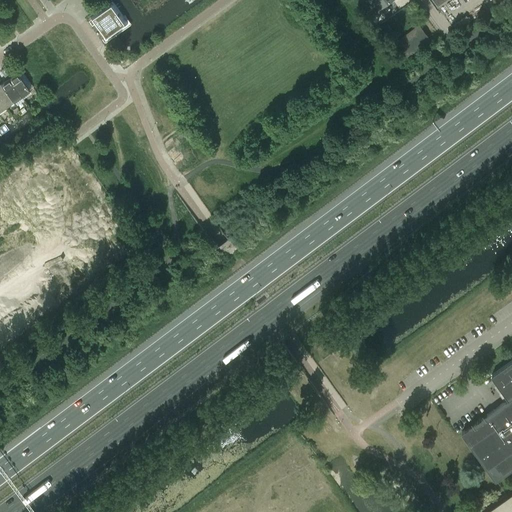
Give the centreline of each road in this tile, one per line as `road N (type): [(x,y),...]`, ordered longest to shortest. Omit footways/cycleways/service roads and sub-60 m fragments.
road 1 (motorway): [(511,88),(0,471)]
road 2 (motorway): [(8,511),(511,134)]
road 3 (unclassified): [(69,141),(127,98),(70,22),(57,19),(0,61)]
road 4 (unclassified): [(405,402),(511,324)]
